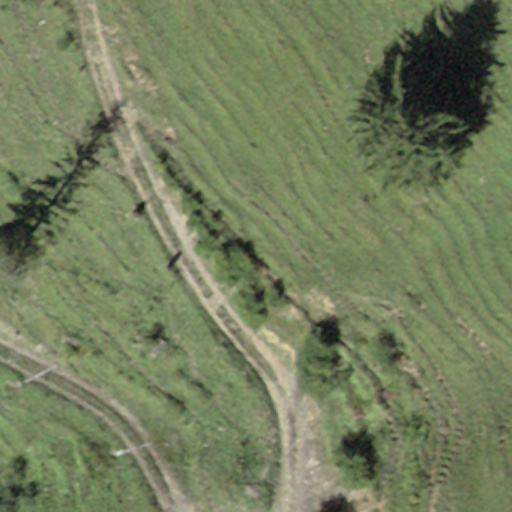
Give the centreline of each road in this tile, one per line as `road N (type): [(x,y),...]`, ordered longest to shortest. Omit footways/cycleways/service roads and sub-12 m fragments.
road 1 (track): [(77,0),(156,212),(260,364),(277,404),(284,443),(274,511)]
road 2 (track): [(175,511),(128,429),(101,402),(0,347)]
